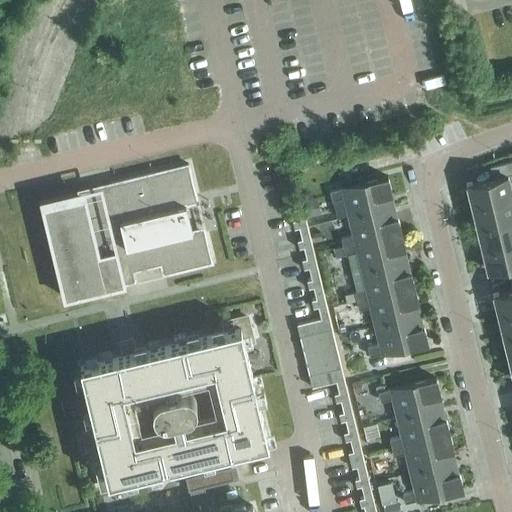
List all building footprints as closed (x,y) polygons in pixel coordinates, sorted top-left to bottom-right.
[(511,161),(489,167),(492,179),(467,185),(472,207),(511,197),(511,195),(507,176),(511,174),(511,161)] [(117,251),(123,272),(163,263),(165,272),(213,260),(207,235),(187,239),(185,231),(192,230),(185,204),(178,206),(177,200),(197,195),(189,162),(111,181),(114,194),(126,249),(117,251)] [(394,205),(393,200),(387,178),(329,192),(331,200),(343,198),(347,216),(394,205)] [(126,249),(114,194),(105,197),(102,183),(39,198),(64,299),(125,284),(123,272),(117,251),(126,249)] [(511,197),(472,207),(477,228),(511,219),(511,197)] [(304,200),(308,217),(320,214),(316,198),(304,200)] [(341,238),(343,246),(401,232),(394,205),(347,216),(352,236),(341,238)] [(376,511),(305,218),(292,221),(292,220),(291,220),(294,229),(299,228),(301,239),(296,240),(298,249),(303,248),(306,258),(301,259),(303,270),(308,268),(311,279),(306,280),(308,289),(313,288),(315,298),(311,300),(313,309),(318,307),(320,318),(296,324),(296,323),(296,324),(311,388),(312,388),(312,387),(335,381),(338,392),(333,393),(335,402),(340,401),(343,411),(338,413),(340,422),(345,420),(347,431),(342,432),(345,441),(350,440),(352,450),(347,452),(351,468),(356,467),(359,477),(354,478),(356,487),(361,486),(363,497),(358,498),(360,507),(363,506),(364,511),(376,511)] [(511,219),(477,228),(482,249),(511,241),(511,219)] [(407,260),(406,257),(401,232),(343,246),(345,255),(356,253),(360,271),(407,260)] [(511,241),(482,249),(487,271),(502,267),(504,279),(511,276),(511,241)] [(354,293),(356,301),(414,287),(407,260),(360,271),(365,290),(354,293)] [(421,315),(420,314),(414,287),(356,301),(358,309),(368,307),(373,326),(421,315)] [(511,290),(493,295),(498,317),(511,313),(511,290)] [(222,329),(80,363),(104,460),(93,463),(100,492),(129,485),(126,474),(212,454),(216,468),(230,465),(227,450),(269,440),(245,344),(256,341),(249,313),(220,320),(222,329)] [(511,313),(498,317),(503,338),(511,336),(511,313)] [(427,342),(421,315),(373,326),(378,344),(367,346),(369,356),(408,347),(427,342)] [(511,336),(503,338),(509,359),(511,358),(511,336)] [(436,378),(380,392),(378,392),(380,402),(391,399),(395,417),(442,406),(436,378)] [(395,417),(400,437),(390,439),(392,447),(449,433),(442,406),(395,417)] [(379,436),(376,424),(362,427),(365,439),(379,436)] [(456,461),(455,458),(449,433),(392,447),(394,456),(404,454),(409,472),(456,461)] [(456,461),(409,472),(413,491),(402,493),(404,502),(462,489),(456,461)] [(254,511),(253,505),(224,511),(209,511),(203,485),(233,478),(230,465),(216,468),(216,471),(187,478),(194,511),(254,511)] [(384,511),(400,511),(397,500),(382,504),(384,511)]
